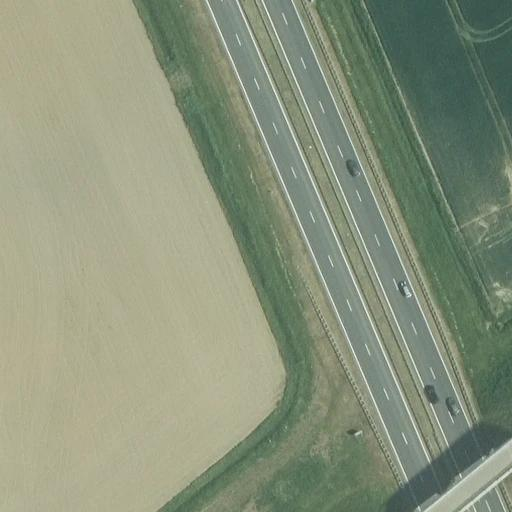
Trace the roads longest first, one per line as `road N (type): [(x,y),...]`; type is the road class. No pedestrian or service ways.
road 1 (trunk): [(490,511),(274,0)]
road 2 (trunk): [(219,0),(433,511)]
